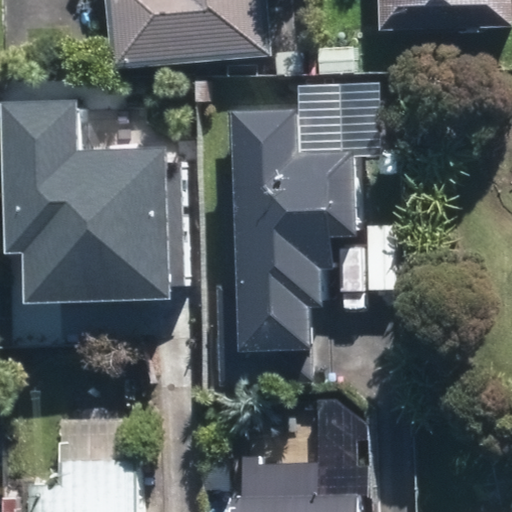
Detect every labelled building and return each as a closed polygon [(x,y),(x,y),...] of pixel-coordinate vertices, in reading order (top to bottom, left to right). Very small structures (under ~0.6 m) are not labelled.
[(280,55),(275,0),(115,0),(122,69),(280,55)] [(511,28),(511,0),(390,0),(391,32),(511,28)] [(73,100),(4,102),(7,250),(26,250),(27,301),(169,298),(166,154),(74,155),(73,100)] [(219,382),(314,379),(314,348),(321,348),(320,305),(333,305),(332,268),(343,267),(342,233),(365,232),(363,154),(308,155),(307,111),(242,113),(247,278),(216,279),(219,382)] [(239,488),(238,455),(211,456),(213,489),(239,488)] [(145,511),(145,460),(71,461),(71,482),(43,483),(43,511),(145,511)] [(331,497),(330,463),(253,465),(253,499),(244,498),(244,511),(370,511),(370,496),(331,497)]
